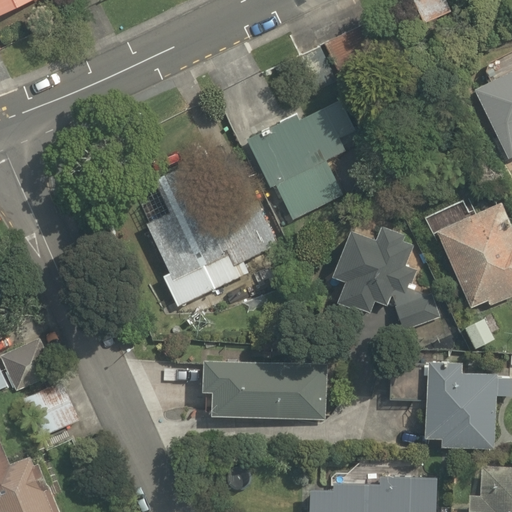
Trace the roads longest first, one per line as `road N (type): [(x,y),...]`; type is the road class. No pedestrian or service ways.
road 1 (residential): [(160,511),(134,430),(0,119)]
road 2 (unclassified): [(254,0),(0,118)]
